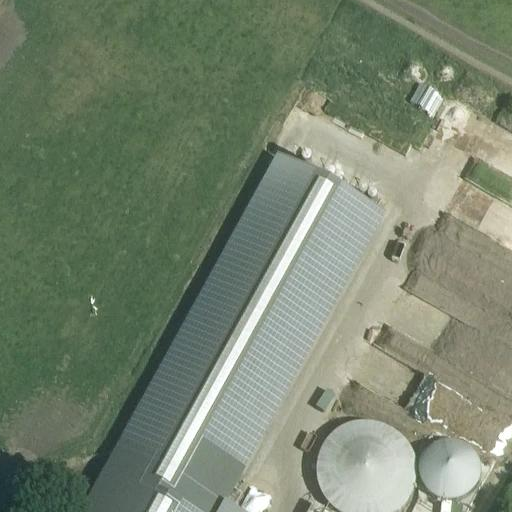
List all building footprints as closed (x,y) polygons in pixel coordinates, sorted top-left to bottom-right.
[(233,511),(229,510),(390,216),(277,153),(105,474),(109,476),(176,511),(233,511)] [(511,199),(511,170),(481,155),(470,177),(511,199)] [(465,243),(476,225),(451,209),(440,228),(465,243)] [(465,247),(447,274),(463,285),(481,258),(465,247)] [(317,470),(317,475),(317,481),(318,486),(320,492),(322,497),(325,502),(328,506),(332,511),(333,511),(400,511),(402,511),(406,506),(409,502),(412,497),(414,492),(415,486),(416,481),(417,475),(416,470),(415,464),(414,459),(412,454),(409,449),(406,444),(402,440),(398,436),(393,433),(388,430),(383,428),(378,427),(372,426),(367,426),(361,426),(356,427),(350,428),(345,430),(340,433),(336,436),(332,440),(328,444),(325,449),(322,454),(320,459),(318,464),(317,470)] [(480,477),(480,475),(480,472),(480,469),(479,467),(478,464),(477,461),(476,459),(475,457),(473,455),(471,453),(469,451),(467,449),(465,448),(462,446),(460,445),(457,445),(455,444),(452,444),(449,443),(446,444),(444,444),(441,445),(438,445),(436,446),(434,448),(431,449),(429,451),(427,453),(425,455),(424,457),(422,459),(421,461),(420,464),(419,467),(418,469),(418,472),(418,475),(418,477),(418,480),(419,483),(420,485),(421,488),(422,490),(424,493),(425,495),(427,497),(429,499),(431,500),(434,502),(436,503),(438,504),(441,505),(444,505),(446,506),(449,506),(452,506),(455,505),(457,505),(460,504),(462,503),(465,502),(467,500),(469,499),(471,497),(473,495),(475,493),(476,490),(477,488),(478,485),(479,483),(480,480),(480,477)] [(176,511),(109,476),(89,511),(176,511)]
